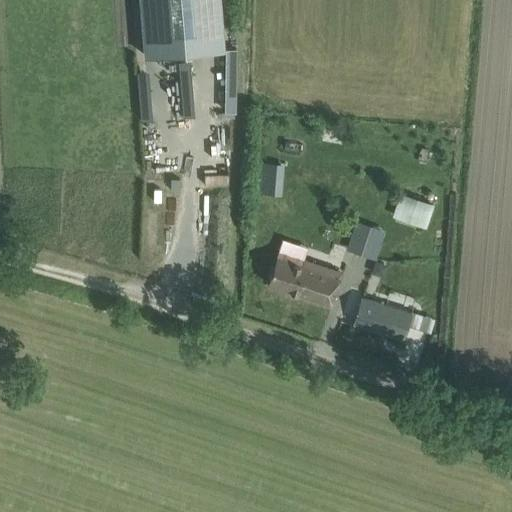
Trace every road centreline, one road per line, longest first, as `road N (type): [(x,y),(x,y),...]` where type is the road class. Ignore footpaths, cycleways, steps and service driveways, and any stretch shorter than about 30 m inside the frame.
road 1 (unclassified): [(511,421),(239,324)]
road 2 (track): [(0,251),(239,324)]
